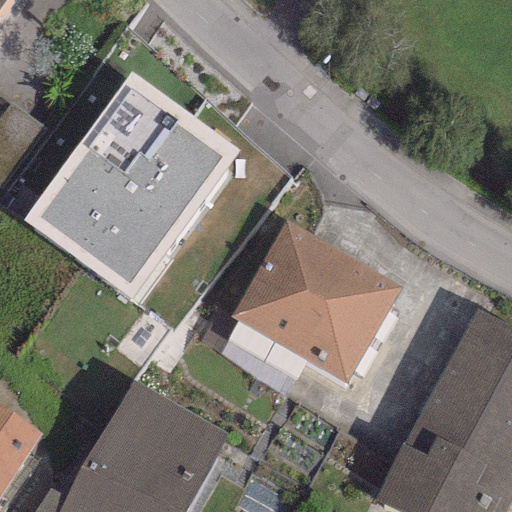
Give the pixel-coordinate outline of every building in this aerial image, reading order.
[(236,151),(128,72),(20,220),(128,299),(236,151)] [(50,132),(7,103),(0,113),(0,192),(6,197),(50,132)] [(400,288),(283,220),(227,317),(343,385),(400,288)] [(511,511),(511,328),(475,309),(371,500),(393,511),(511,511)] [(184,511),(226,435),(131,381),(65,498),(56,511),(184,511)] [(0,493),(39,435),(0,409),(0,493)] [(56,511),(65,498),(48,489),(33,511),(56,511)]
